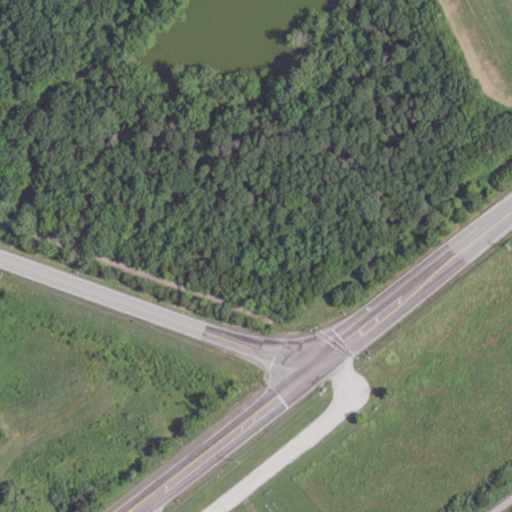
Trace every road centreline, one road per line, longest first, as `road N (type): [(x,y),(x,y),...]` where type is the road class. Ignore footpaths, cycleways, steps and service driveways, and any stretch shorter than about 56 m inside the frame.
road 1 (secondary): [(313,365),(0,257)]
road 2 (primary): [(160,489),(313,365)]
